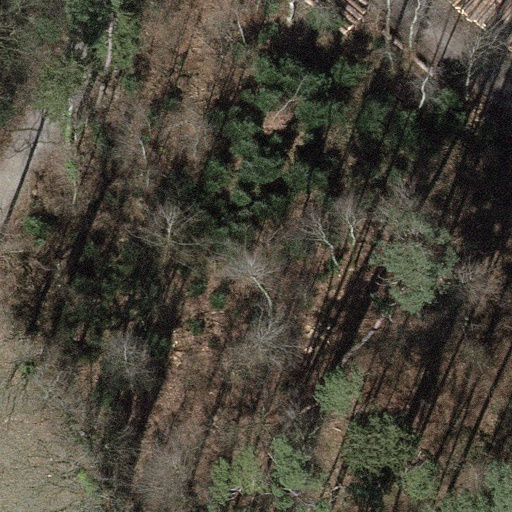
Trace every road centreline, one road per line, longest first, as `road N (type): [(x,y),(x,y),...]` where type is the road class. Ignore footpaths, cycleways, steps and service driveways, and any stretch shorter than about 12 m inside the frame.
road 1 (track): [(131,0),(0,220)]
road 2 (track): [(415,0),(511,77)]
